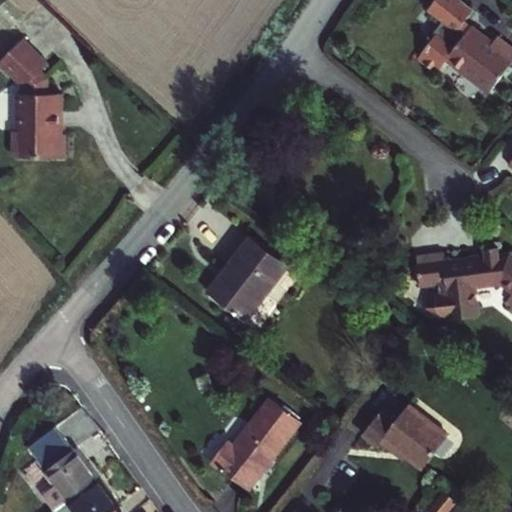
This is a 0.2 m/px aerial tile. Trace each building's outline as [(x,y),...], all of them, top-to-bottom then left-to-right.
[(496,82),(511,59),(511,36),(502,29),(495,38),(490,35),(493,31),(476,19),(469,27),(463,22),(477,2),(474,0),(440,0),(437,5),(450,15),(442,27),(444,28),(428,53),(446,67),(456,53),(496,82)] [(49,59),(22,36),(1,61),(26,86),(49,73),(43,66),(49,59)] [(16,129),(17,155),(68,154),(68,131),(65,131),(65,89),(50,89),(49,73),(26,86),(26,92),(20,92),(20,129),(16,129)] [(227,267),(211,288),(243,314),(261,290),(284,258),(248,231),(223,264),(227,267)] [(446,247),(416,249),(419,280),(447,278),(451,311),(479,309),(475,278),(502,276),(511,282),(511,289),(509,293),(511,295),(511,249),(500,250),(499,239),(487,240),(487,249),(483,249),(483,246),(469,248),(469,250),(447,253),(446,247)] [(207,285),(211,288),(227,267),(223,264),(207,285)] [(273,299),(261,290),(243,314),(254,323),(273,299)] [(234,439),(218,460),(254,490),(306,421),(277,397),(240,445),(234,439)] [(446,435),(407,405),(382,437),(422,467),(446,435)] [(39,496),(50,511),(51,511),(96,478),(75,450),(72,452),(54,428),(27,449),(53,485),(39,496)] [(96,478),(51,511),(115,511),(114,510),(119,507),(97,477),(96,478)] [(441,489),(425,511),(426,511),(443,511),(453,498),(441,489)] [(451,511),(472,511),(458,502),(451,511)]
